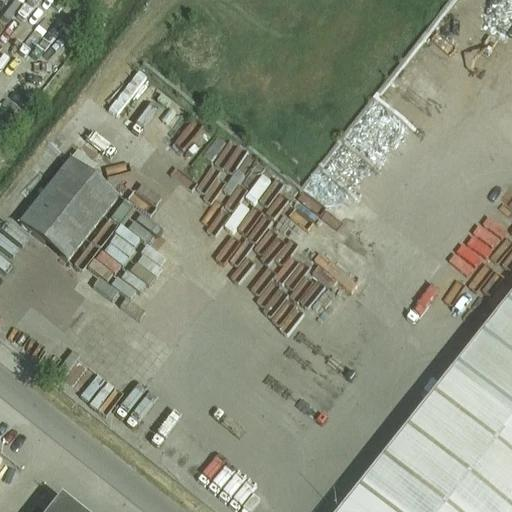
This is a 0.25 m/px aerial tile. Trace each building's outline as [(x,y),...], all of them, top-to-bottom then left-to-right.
[(39,41),(64,0),(9,0),(15,3),(20,0),(23,0),(17,10),(2,0),(0,3),(0,30),(1,30),(9,17),(25,27),(10,51),(19,57),(22,52),(39,41)] [(0,55),(17,33),(6,25),(0,34),(0,55)] [(49,33),(28,59),(55,81),(76,54),(49,33)] [(49,79),(13,67),(1,102),(25,109),(29,97),(36,99),(40,87),(46,88),(49,79)] [(0,101),(0,122),(1,122),(0,123),(0,133),(8,138),(22,115),(0,101)] [(116,201),(69,164),(19,226),(66,264),(116,201)] [(511,511),(511,307),(453,381),(348,511),(511,511)] [(71,511),(59,503),(51,511),(71,511)]
